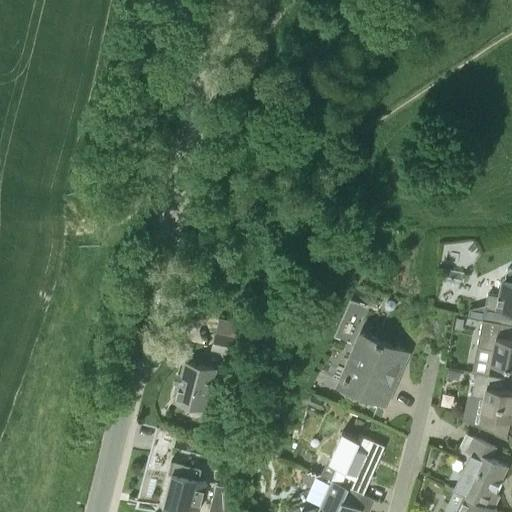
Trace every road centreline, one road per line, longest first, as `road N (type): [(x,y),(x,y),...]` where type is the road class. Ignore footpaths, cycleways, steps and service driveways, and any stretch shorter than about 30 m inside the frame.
road 1 (tertiary): [(96,511),(221,0)]
road 2 (residential): [(395,511),(435,356)]
